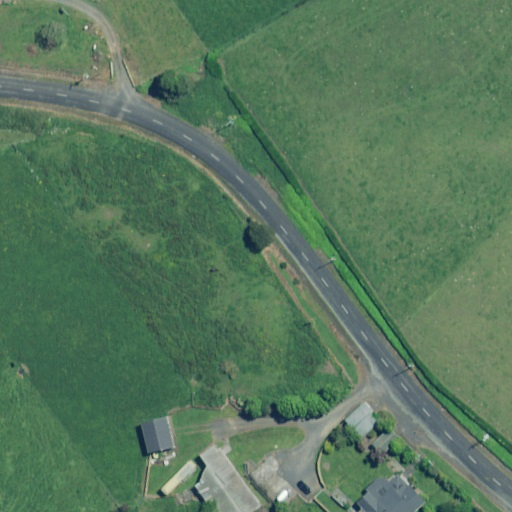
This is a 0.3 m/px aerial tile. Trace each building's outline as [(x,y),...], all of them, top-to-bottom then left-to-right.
[(380,424),(366,403),(351,412),(366,434),(380,424)] [(173,448),(166,420),(144,425),(151,454),(173,448)] [(397,442),(389,430),(373,441),(382,453),(397,442)] [(253,511),(261,507),(217,445),(201,456),(211,470),(203,476),(206,481),(196,487),(213,511),(253,511)] [(271,456),(250,478),(281,508),(296,493),(275,472),(281,466),(271,456)] [(350,510),(352,511),(416,511),(426,503),(398,473),(388,483),(383,478),(359,502),(350,510)]
